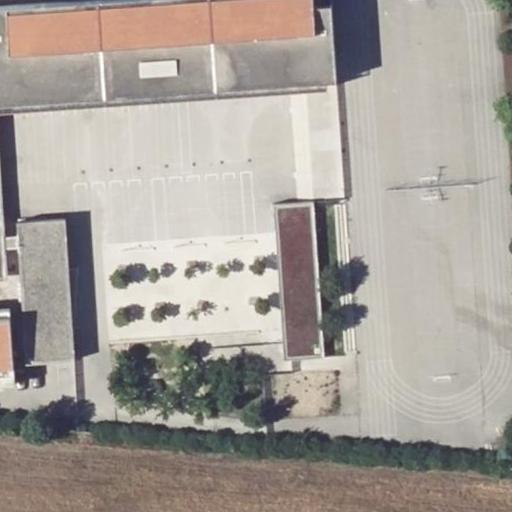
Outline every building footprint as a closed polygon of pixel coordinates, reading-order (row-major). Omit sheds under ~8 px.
[(318,79),(313,3),(331,2),(330,0),(55,0),(6,3),(9,50),(22,50),(23,62),(242,46),(245,84),(318,79)] [(0,172),(0,101),(245,84),(242,46),(23,62),(22,50),(9,50),(6,3),(0,3),(0,198),(2,199),(0,172)] [(68,267),(65,217),(16,220),(17,233),(5,234),(2,199),(0,198),(0,272),(7,272),(5,247),(18,245),(26,361),(74,358),(73,334),(77,266),(68,267)] [(324,355),(313,200),(273,202),(275,231),(282,231),(290,357),(324,355)] [(290,357),(282,231),(275,231),(284,357),(290,357)] [(0,383),(14,382),(13,363),(0,364),(0,314),(10,314),(9,306),(0,306),(0,383)] [(0,364),(13,363),(10,314),(0,314),(0,364)]
